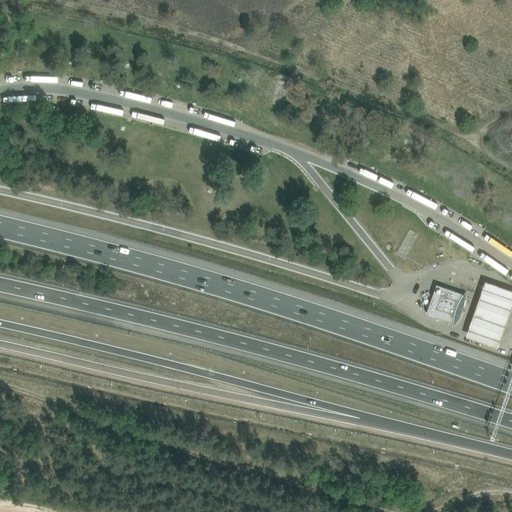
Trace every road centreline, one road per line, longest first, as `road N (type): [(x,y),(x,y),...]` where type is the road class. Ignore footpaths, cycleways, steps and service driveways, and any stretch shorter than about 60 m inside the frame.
road 1 (motorway): [(511,382),(194,277),(0,224)]
road 2 (motorway): [(0,284),(317,362),(511,421)]
road 3 (track): [(411,511),(235,467),(0,383)]
road 4 (motorway): [(0,322),(223,376),(294,404)]
road 5 (motorway): [(0,344),(215,395),(294,404)]
road 6 (motorway): [(294,404),(511,454)]
